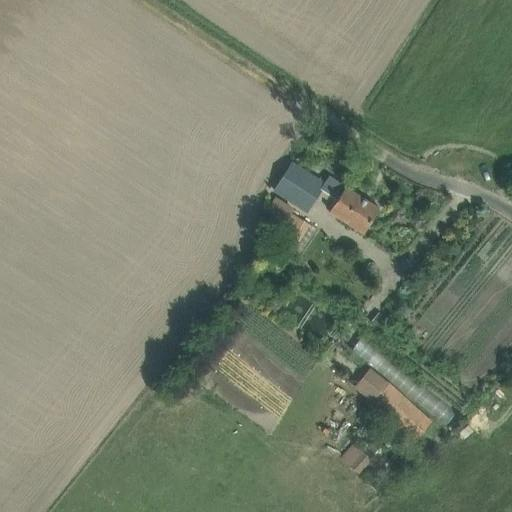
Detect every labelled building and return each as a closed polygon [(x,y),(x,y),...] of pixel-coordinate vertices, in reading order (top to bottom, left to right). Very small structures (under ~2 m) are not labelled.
[(306,211),(325,184),(291,162),(274,188),(306,211)] [(363,233),(379,208),(345,186),(330,211),(363,233)] [(309,224),(292,213),(275,239),(293,250),(309,224)] [(310,325),(323,338),(337,324),(323,311),(310,325)] [(241,320),(241,390),(254,390),(254,403),(290,421),(317,367),(312,364),(286,364),(286,352),(277,352),(281,343),(282,331),(265,331),(265,314),(244,314),(241,320)] [(371,367),(354,387),(370,401),(414,439),(431,420),(388,382),(371,367)] [(371,459),(354,443),(341,457),(359,473),(371,459)]
